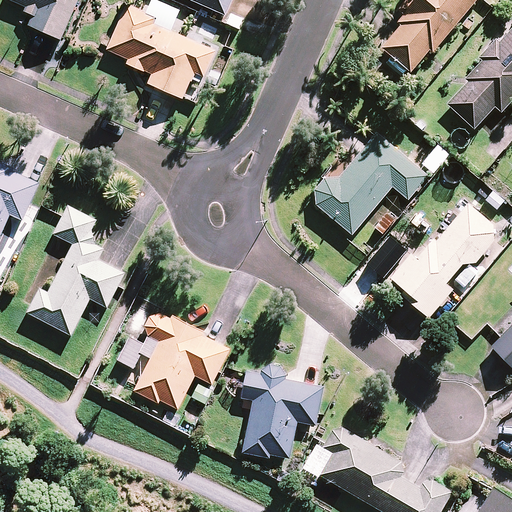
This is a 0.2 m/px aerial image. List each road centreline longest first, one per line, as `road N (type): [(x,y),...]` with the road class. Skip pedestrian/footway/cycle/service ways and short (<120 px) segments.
road 1 (residential): [(454,412),(235,230)]
road 2 (residential): [(0,88),(141,153),(203,194)]
road 3 (residential): [(228,192),(322,0)]
